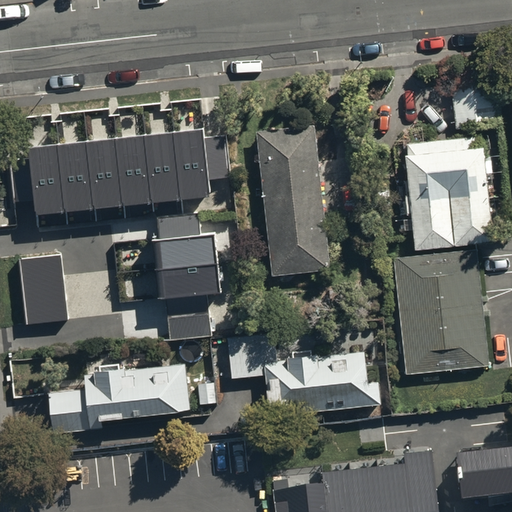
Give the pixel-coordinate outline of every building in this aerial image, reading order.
[(494,86),(451,89),(454,134),(497,131),(494,86)] [(314,128),(253,134),(269,282),(329,275),(314,128)] [(28,155),(35,219),(211,199),(209,184),(230,182),(225,136),(201,139),(201,135),(28,155)] [(477,137),(404,142),(412,250),(485,244),(477,137)] [(161,235),(152,236),(159,301),(167,300),(171,340),(213,335),(209,299),(218,298),(211,234),(200,235),(198,215),(159,219),(161,235)] [(396,260),(407,377),(485,370),(473,253),(396,260)] [(67,325),(60,256),(0,262),(0,268),(7,331),(67,325)] [(273,337),(228,342),(232,379),(259,376),(257,359),(275,357),(273,337)] [(266,374),(270,413),(297,410),(298,415),(379,407),(377,384),(368,384),(365,356),(311,362),(310,353),(275,357),(257,359),(259,376),(266,374)] [(83,419),(182,414),(180,370),(80,376),(81,392),(50,393),(52,438),(84,436),(83,419)] [(439,511),(432,441),(397,445),(398,457),(324,465),(325,476),(270,482),(273,511),(390,511),(411,510),(411,511),(439,511)] [(511,511),(511,453),(450,462),(456,505),(507,498),(508,511),(511,511)] [(52,469),(56,511),(254,511),(252,484),(217,487),(214,461),(160,466),(159,459),(52,469)]
